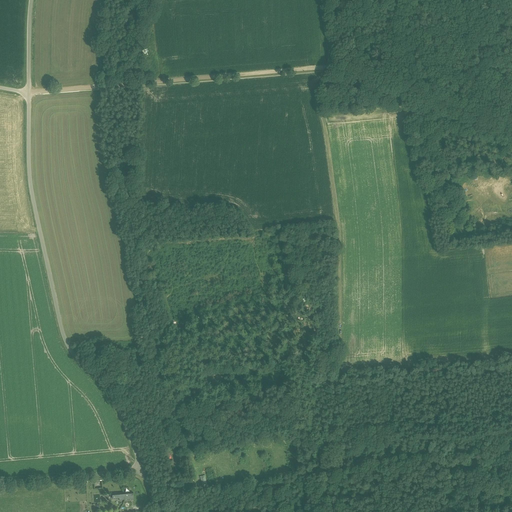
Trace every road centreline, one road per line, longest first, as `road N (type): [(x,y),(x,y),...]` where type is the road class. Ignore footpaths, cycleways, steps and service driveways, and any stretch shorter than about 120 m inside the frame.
road 1 (unclassified): [(142,469),(110,395),(62,332),(30,182),(28,91)]
road 2 (track): [(326,67),(317,100),(340,232),(333,443)]
road 3 (track): [(326,67),(28,91)]
road 4 (unclassified): [(0,482),(142,469)]
road 5 (track): [(506,122),(489,0)]
